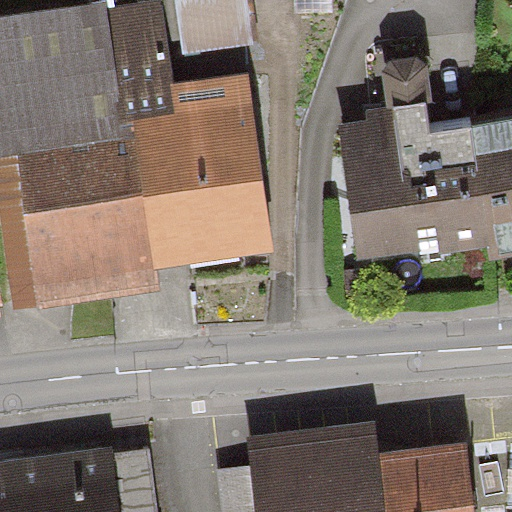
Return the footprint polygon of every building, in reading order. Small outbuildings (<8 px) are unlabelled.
[(200,0),(172,4),(179,50),(245,39),(238,0),(200,0)] [(0,147),(19,144),(43,299),(154,281),(150,252),(270,233),(247,84),(161,97),(149,18),(97,26),(94,12),(0,26),(0,147)] [(388,106),(367,108),(368,120),(340,123),(357,261),(497,243),(499,258),(511,255),(511,107),(435,121),(430,69),(414,57),(392,59),(383,69),(388,106)] [(476,511),(470,456),(378,466),(374,433),(246,447),(253,511),(476,511)] [(104,450),(0,461),(0,511),(154,511),(149,461),(106,466),(104,450)]
